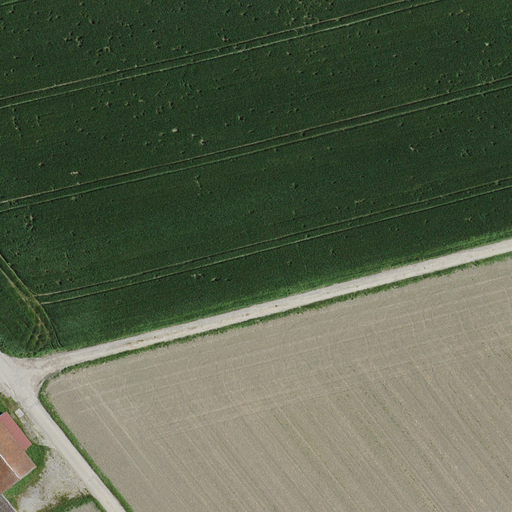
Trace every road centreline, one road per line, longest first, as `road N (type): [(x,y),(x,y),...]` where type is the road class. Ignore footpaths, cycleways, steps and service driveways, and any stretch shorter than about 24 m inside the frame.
road 1 (unclassified): [(511,246),(7,377)]
road 2 (unclassified): [(113,511),(7,377)]
